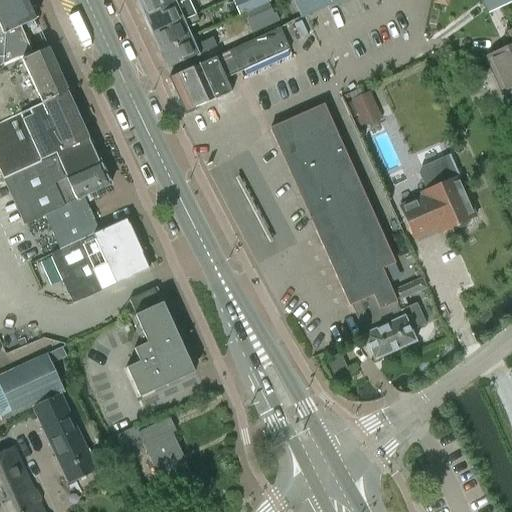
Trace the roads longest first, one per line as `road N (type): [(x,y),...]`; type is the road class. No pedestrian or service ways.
road 1 (secondary): [(324,476),(159,155),(90,0)]
road 2 (unclassified): [(324,476),(511,337)]
